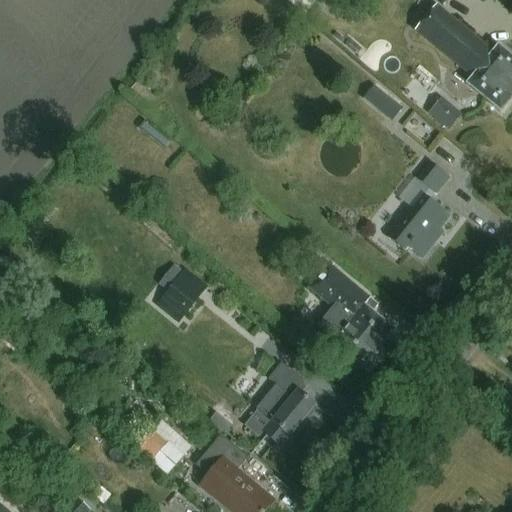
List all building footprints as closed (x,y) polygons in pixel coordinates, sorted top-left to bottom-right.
[(502,116),(511,103),(511,57),(500,47),(495,54),(437,7),(416,33),(473,80),(467,88),(502,116)] [(392,120),(403,107),(375,83),(363,97),(392,120)] [(428,112),(448,131),(463,114),(442,96),(428,112)] [(389,241),(405,253),(408,249),(422,260),(453,220),(429,202),(435,195),(436,196),(449,178),(430,163),(416,180),(429,190),(389,241)] [(364,366),(392,331),(371,315),(378,307),(328,267),(310,290),(335,310),(315,335),(331,348),(335,343),(364,366)] [(180,323),(206,290),(183,271),(157,304),(180,323)] [(258,439),(264,433),(279,445),(287,435),(289,436),(314,407),(302,396),(311,386),(282,362),(268,380),(276,386),(256,409),(259,411),(244,427),(258,439)] [(191,449),(160,423),(136,452),(167,478),(191,449)] [(225,511),(267,511),(273,505),(233,472),(242,461),(216,439),(193,467),(207,479),(198,490),(225,511)] [(87,511),(90,509),(77,498),(65,511),(87,511)]
